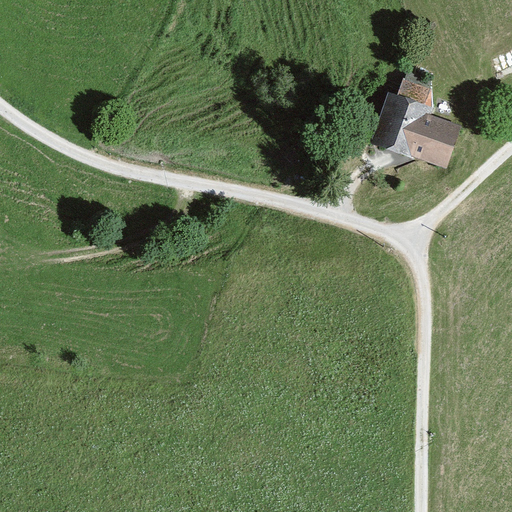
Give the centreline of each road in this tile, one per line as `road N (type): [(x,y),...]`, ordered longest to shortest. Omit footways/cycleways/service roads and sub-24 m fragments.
road 1 (track): [(409,238),(321,209),(123,164),(50,139),(0,103)]
road 2 (track): [(420,511),(422,276),(409,238)]
road 3 (track): [(409,238),(511,151)]
